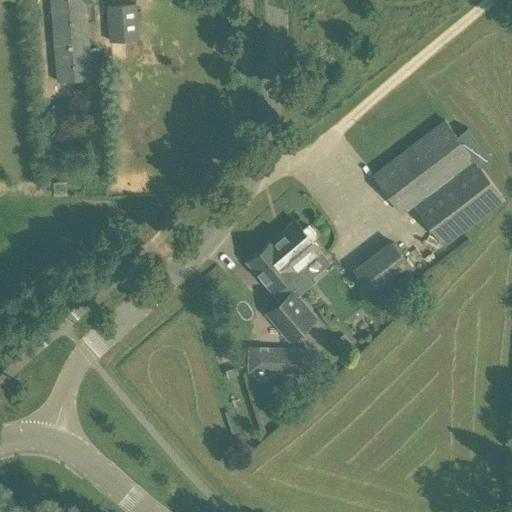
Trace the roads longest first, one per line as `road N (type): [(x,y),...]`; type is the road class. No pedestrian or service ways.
road 1 (tertiary): [(51,439),(80,361),(206,244),(260,156),(272,99),(274,0)]
road 2 (track): [(260,156),(306,156),(491,0)]
road 3 (secondary): [(146,511),(51,439)]
